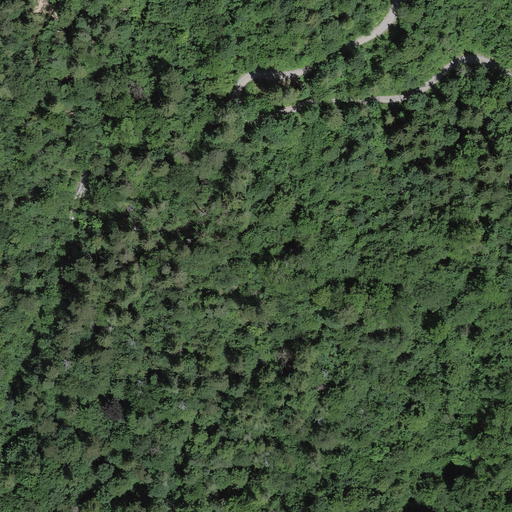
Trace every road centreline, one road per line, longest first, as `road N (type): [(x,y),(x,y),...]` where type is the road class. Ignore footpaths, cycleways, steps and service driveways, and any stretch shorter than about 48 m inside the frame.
road 1 (track): [(371,100),(322,99),(252,120),(235,104),(236,86),(254,72),(300,71),(372,36),(398,0)]
road 2 (track): [(511,79),(466,57),(406,98),(371,100)]
